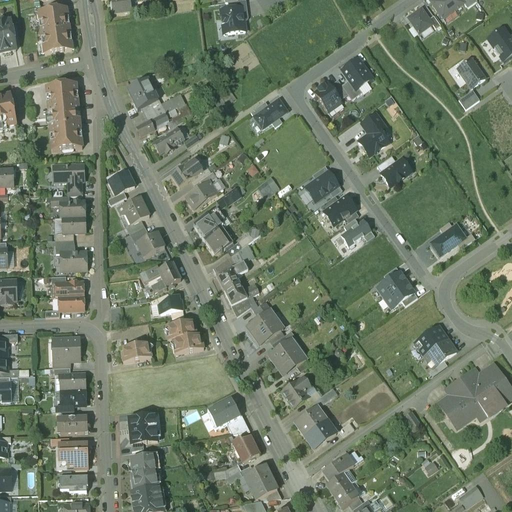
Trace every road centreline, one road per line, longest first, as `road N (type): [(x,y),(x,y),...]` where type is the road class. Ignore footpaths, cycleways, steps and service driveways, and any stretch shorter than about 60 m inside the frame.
road 1 (residential): [(96,64),(296,480)]
road 2 (residential): [(413,0),(294,93),(424,278),(445,288)]
road 3 (residential): [(479,351),(296,480)]
road 4 (residential): [(109,511),(101,341),(93,329)]
road 5 (residential): [(93,329),(96,183)]
